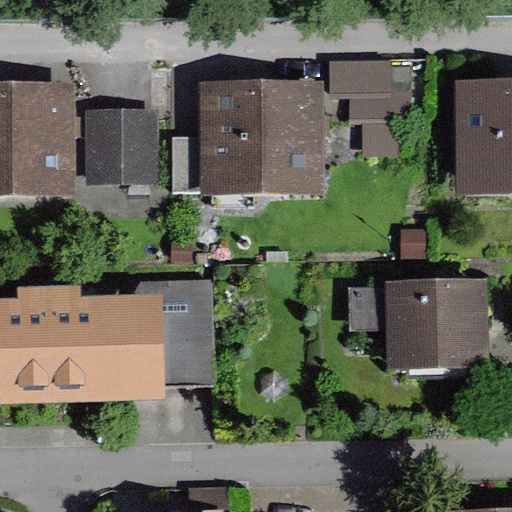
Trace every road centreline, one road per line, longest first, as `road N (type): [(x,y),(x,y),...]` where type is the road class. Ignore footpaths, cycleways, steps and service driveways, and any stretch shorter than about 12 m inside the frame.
road 1 (residential): [(0,471),(511,456)]
road 2 (residential): [(0,39),(511,35)]
